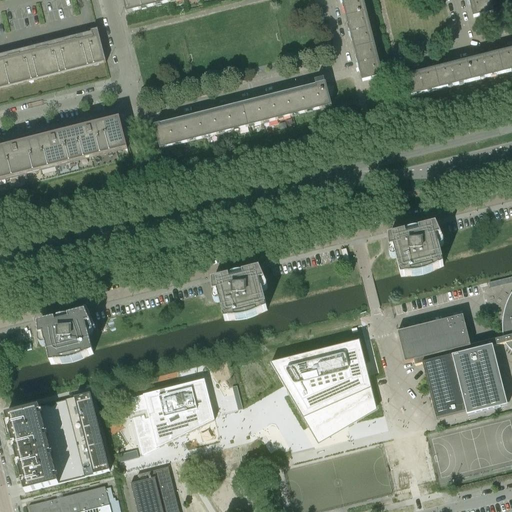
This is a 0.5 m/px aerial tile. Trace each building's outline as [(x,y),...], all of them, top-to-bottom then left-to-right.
[(122,0),(126,14),(180,0),(122,0)] [(362,0),(341,0),(346,18),(366,13),(362,0)] [(489,0),(468,0),(473,18),(493,13),(489,0)] [(366,13),(346,18),(354,50),(374,45),(366,13)] [(0,89),(104,64),(106,63),(98,30),(91,32),(93,38),(76,42),(76,41),(64,44),(65,45),(48,49),(48,48),(36,51),(36,52),(20,56),(20,55),(8,58),(8,59),(0,60),(0,89)] [(374,45),(354,50),(362,82),(382,77),(374,45)] [(511,50),(499,54),(504,74),(511,71),(511,50)] [(499,54),(467,62),(472,82),(504,74),(499,54)] [(467,62),(435,70),(440,90),(472,82),(467,62)] [(435,70),(403,78),(408,98),(440,90),(435,70)] [(170,125),(169,123),(154,126),(160,150),(293,117),(319,110),(331,107),(326,83),(325,83),(324,79),(310,83),(312,90),(170,125)] [(0,190),(129,158),(127,150),(125,142),(133,140),(126,113),(118,115),(119,119),(99,124),(97,119),(96,119),(97,121),(83,124),(83,122),(82,123),(83,128),(63,133),(62,128),(61,128),(61,130),(48,133),(47,131),(46,131),(48,137),(20,144),(18,138),(17,139),(18,141),(4,144),(4,142),(3,142),(4,148),(0,148),(0,190)] [(388,238),(389,256),(390,257),(390,258),(391,258),(392,259),(393,259),(396,259),(400,274),(400,277),(417,276),(423,275),(427,273),(434,271),(439,269),(444,266),(443,263),(439,248),(441,247),(442,247),(443,246),(443,245),(443,244),(443,242),(436,226),(421,229),(421,230),(405,234),(404,233),(388,238)] [(212,282),(213,300),(213,301),(214,302),(215,303),(216,303),(218,303),(220,303),(224,319),(224,321),(245,320),(252,318),(267,311),(267,308),(263,292),(264,292),(266,291),(267,290),(267,289),(267,288),(267,286),(260,270),(245,273),(245,275),(228,279),(228,278),(212,282)] [(511,292),(511,293),(510,296),(508,299),(507,302),(506,305),(505,308),(504,311),(503,315),(503,318),(502,321),(502,325),(502,328),(502,331),(502,335),(503,338),(505,344),(506,345),(506,346),(507,347),(508,349),(510,350),(511,351),(511,292)] [(89,336),(91,335),(92,334),(93,332),(93,330),(86,313),(71,317),(71,318),(55,322),(54,321),(38,325),(39,344),(40,346),(42,347),(46,347),(50,362),(50,365),(68,364),(78,361),(94,354),(93,351),(89,336)] [(495,357),(492,347),(505,344),(503,338),(491,341),(470,346),(463,316),(397,333),(405,364),(414,361),(415,366),(422,365),(436,420),(466,412),(467,418),(507,407),(495,357)] [(359,342),(270,365),(317,444),(375,410),(359,342)] [(261,367),(252,370),(256,385),(265,383),(261,367)] [(202,381),(126,401),(140,457),(212,422),(202,381)] [(47,405),(5,416),(7,424),(11,423),(12,429),(9,430),(13,444),(16,443),(18,449),(14,450),(17,463),(19,469),(22,481),(23,487),(25,493),(58,484),(110,472),(109,470),(106,471),(105,466),(108,465),(105,455),(102,456),(101,450),(104,449),(104,448),(101,449),(99,443),(102,442),(100,432),(97,433),(95,428),(98,427),(98,425),(95,426),(94,421),(97,420),(94,410),(91,411),(90,405),(93,404),(90,394),(56,403),(55,405),(55,406),(54,407),(52,407),(51,407),(50,407),(48,406),(47,405)] [(265,464),(262,445),(213,453),(216,472),(265,464)] [(137,511),(179,511),(168,468),(138,475),(139,482),(130,485),(137,511)] [(111,511),(105,488),(100,489),(29,507),(30,511),(111,511)]
